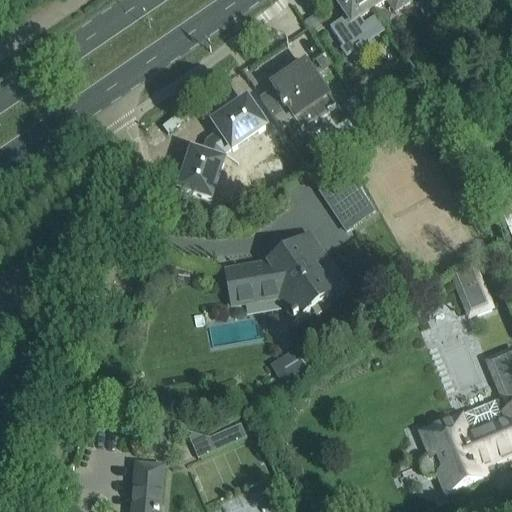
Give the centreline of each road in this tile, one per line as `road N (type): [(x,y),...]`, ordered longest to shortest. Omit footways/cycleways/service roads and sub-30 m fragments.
road 1 (unclassified): [(31,511),(138,166),(103,92)]
road 2 (primary): [(149,0),(0,98)]
road 3 (primary): [(103,92),(237,0)]
road 4 (primary): [(0,161),(103,92)]
